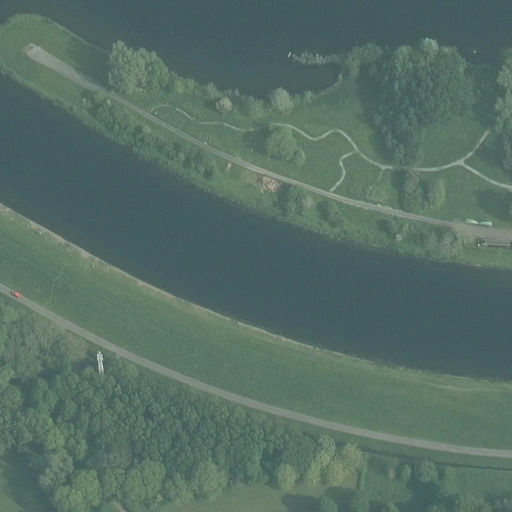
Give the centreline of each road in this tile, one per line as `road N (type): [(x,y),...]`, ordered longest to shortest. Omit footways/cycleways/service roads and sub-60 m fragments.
road 1 (unclassified): [(511,454),(430,445),(262,406),(147,363),(0,285)]
road 2 (unclassified): [(39,52),(242,162),(398,212),(511,235)]
